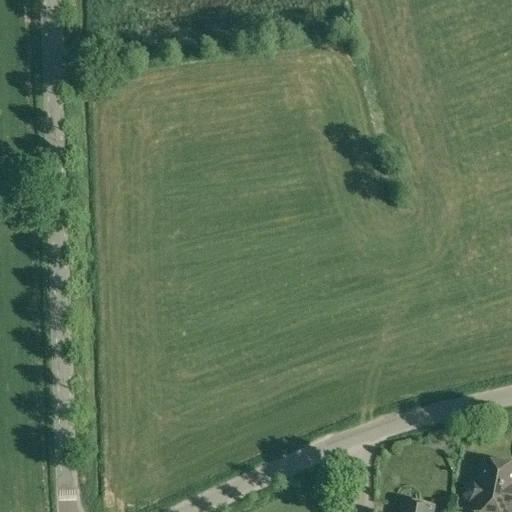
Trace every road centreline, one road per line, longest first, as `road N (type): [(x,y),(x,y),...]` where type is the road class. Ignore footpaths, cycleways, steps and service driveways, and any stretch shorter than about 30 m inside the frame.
road 1 (unclassified): [(66,511),(50,0)]
road 2 (unclassified): [(182,511),(336,443),(511,395)]
